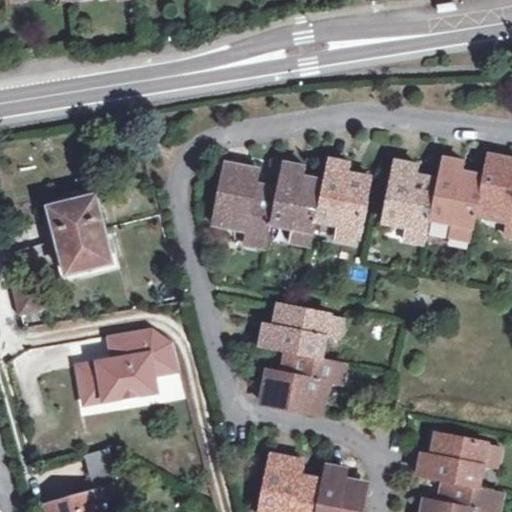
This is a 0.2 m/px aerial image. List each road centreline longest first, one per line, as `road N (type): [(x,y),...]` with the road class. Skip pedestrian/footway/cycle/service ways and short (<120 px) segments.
road 1 (residential): [(511,132),(344,113),(209,139),(184,161),(179,190),(194,269),(234,404),(364,446),(380,461),(380,511)]
road 2 (tertiary): [(0,106),(511,24)]
